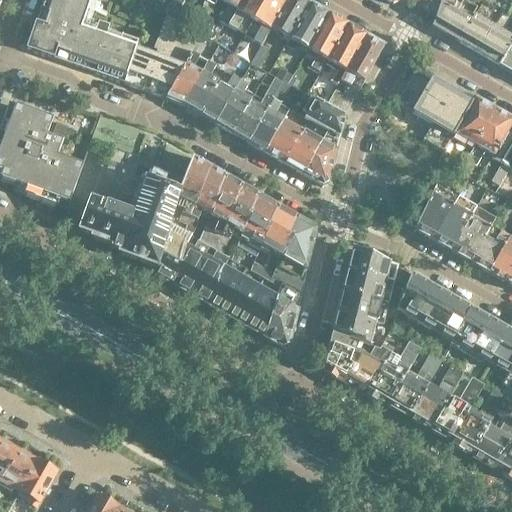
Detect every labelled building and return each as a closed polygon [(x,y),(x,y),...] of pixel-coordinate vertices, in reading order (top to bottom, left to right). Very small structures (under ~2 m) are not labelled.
[(137,44),(106,33),(104,40),(84,33),(90,15),(47,0),(44,0),(28,48),(30,53),(123,85),(135,50),(137,44)] [(47,0),(90,15),(95,0),(47,0)] [(172,0),(161,0),(156,9),(164,14),(172,0)] [(172,0),(171,3),(164,14),(166,15),(179,23),(185,13),(178,9),(182,0),(172,0)] [(205,0),(202,6),(194,22),(202,27),(211,11),(217,0),(205,0)] [(217,0),(227,6),(218,22),(227,27),(237,12),(243,0),(217,0)] [(243,0),(237,12),(236,13),(227,27),(236,32),(239,34),(243,36),(263,0),(243,0)] [(263,0),(244,35),(262,45),(269,32),(270,30),(287,0),(263,0)] [(301,0),(287,0),(270,30),(261,47),(265,49),(275,33),(278,34),(289,41),(310,5),(301,0)] [(310,5),(289,41),(286,46),(296,53),(300,47),(308,52),(329,16),(310,5)] [(469,15),(439,5),(431,28),(454,42),(469,15)] [(495,23),(472,10),(469,15),(454,42),(476,55),(495,23)] [(329,16),(308,52),(326,62),(347,26),(329,16)] [(511,33),(495,23),(476,55),(498,68),(511,44),(511,33)] [(347,26),(326,62),(332,65),(330,69),(336,72),(329,83),(337,87),(345,73),(366,37),(347,26)] [(237,39),(232,36),(227,45),(236,50),(241,41),(237,39)] [(366,37),(345,73),(337,87),(342,90),(344,87),(347,88),(343,95),(335,91),(325,107),(344,118),(357,93),(363,84),(384,47),(366,37)] [(511,44),(498,68),(511,75),(511,44)] [(268,51),(265,49),(261,47),(259,46),(248,64),(258,69),(268,51)] [(135,50),(123,85),(137,91),(151,56),(135,50)] [(183,68),(165,102),(181,108),(201,74),(193,69),(198,58),(191,54),(183,68)] [(151,56),(137,91),(150,96),(166,62),(154,57),(151,56)] [(166,62),(150,96),(165,102),(183,68),(166,62)] [(201,74),(181,108),(182,108),(196,116),(216,82),(209,79),(214,68),(206,64),(201,74)] [(395,104),(432,125),(422,143),(443,155),(453,136),(454,137),(475,100),(417,67),(395,104)] [(280,72),(275,79),(282,83),(286,86),(290,78),(280,72)] [(216,82),(196,116),(214,126),(239,82),(232,78),(226,88),(216,82)] [(250,102),(231,136),(247,145),(272,101),(281,84),(274,79),(264,97),(265,97),(259,108),(250,102)] [(239,82),(214,126),(231,136),(250,102),(241,97),(247,87),(239,82)] [(289,88),(286,86),(282,83),(281,84),(272,101),(276,104),(281,95),(284,97),(289,88)] [(475,100),(454,137),(474,148),(495,112),(475,100)] [(272,101),(247,145),(263,155),(288,110),(276,104),(272,101)] [(294,114),(300,104),(294,101),(288,110),(294,114)] [(304,119),(327,132),(338,138),(344,118),(325,107),(314,101),(304,119)] [(0,134),(4,136),(0,145),(0,174),(0,175),(0,174),(0,181),(25,190),(23,196),(65,212),(81,168),(56,159),(61,144),(45,138),(51,122),(8,106),(0,126),(0,134)] [(288,110),(263,155),(283,166),(302,133),(288,125),(294,114),(288,110)] [(511,121),(495,112),(474,148),(465,162),(476,168),(484,154),(492,158),(493,159),(511,126),(511,121)] [(511,126),(493,159),(492,158),(491,160),(500,166),(491,183),(499,187),(509,171),(510,168),(511,165),(511,126)] [(302,133),(283,166),(302,177),(321,144),(302,133)] [(321,144),(302,177),(321,188),(328,186),(335,152),(338,138),(328,133),(321,144)] [(208,169),(191,159),(178,192),(179,192),(177,200),(186,204),(181,215),(188,218),(208,169)] [(225,179),(208,169),(188,218),(190,219),(183,233),(192,237),(198,222),(197,221),(200,212),(209,217),(225,179)] [(463,180),(451,174),(446,182),(458,189),(463,180)] [(130,215),(88,200),(77,233),(110,244),(108,249),(118,252),(117,254),(156,269),(166,237),(177,200),(179,192),(178,192),(143,179),(130,215)] [(241,188),(225,179),(209,217),(218,222),(213,234),(211,239),(218,242),(221,237),(225,226),(241,188)] [(229,241),(237,245),(239,240),(257,198),(241,188),(225,226),(221,237),(229,241)] [(413,232),(429,241),(449,207),(454,198),(435,188),(430,196),(413,232)] [(260,247),(277,209),(257,198),(239,240),(237,245),(236,249),(241,252),(255,259),(259,251),(260,247)] [(511,204),(504,200),(499,210),(508,215),(511,207),(511,204)] [(449,207),(429,241),(448,252),(468,218),(449,207)] [(474,207),(468,218),(448,252),(469,264),(488,229),(494,219),(474,207)] [(296,220),(277,209),(260,247),(259,251),(267,256),(269,252),(280,258),(296,220)] [(315,231),(296,220),(280,258),(281,259),(306,273),(315,231)] [(488,229),(469,264),(488,275),(508,240),(488,229)] [(511,233),(508,240),(488,275),(507,286),(511,277),(511,233)] [(156,269),(154,276),(172,286),(185,248),(166,237),(156,269)] [(221,237),(215,251),(223,256),(229,241),(221,237)] [(185,248),(172,286),(191,297),(208,247),(198,241),(194,253),(185,248)] [(235,264),(241,252),(236,249),(230,262),(235,264)] [(204,259),(191,297),(209,307),(222,269),(226,257),(223,256),(216,252),(212,263),(204,259)] [(387,278),(390,266),(389,265),(372,259),(367,257),(357,252),(356,252),(351,255),(347,272),(386,282),(387,278)] [(222,269),(209,307),(227,318),(240,279),(245,270),(235,264),(230,262),(225,259),(222,269)] [(273,275),(269,283),(280,289),(281,284),(300,293),(306,273),(281,259),(273,275)] [(250,272),(269,283),(273,275),(253,264),(250,272)] [(381,302),(386,282),(347,272),(342,292),(381,302)] [(410,276),(396,312),(413,322),(432,289),(410,276)] [(405,284),(387,278),(386,282),(404,286),(405,284)] [(240,279),(227,318),(245,328),(259,290),(240,279)] [(287,345),(296,311),(300,293),(281,284),(280,289),(276,299),(265,339),(281,348),(287,345)] [(432,289),(413,322),(432,332),(451,299),(432,289)] [(259,290),(245,328),(265,339),(276,299),(259,290)] [(375,324),(381,302),(342,292),(336,314),(375,324)] [(432,332),(450,343),(451,343),(469,310),(451,299),(432,332)] [(451,343),(450,343),(448,346),(467,357),(488,321),(469,310),(451,343)] [(369,347),(375,324),(336,314),(332,332),(349,339),(359,343),(363,344),(369,347)] [(488,321),(467,357),(477,363),(479,363),(481,363),(483,362),(488,365),(507,332),(488,321)] [(511,334),(507,332),(488,365),(508,376),(511,367),(511,334)] [(357,352),(341,384),(363,397),(381,366),(398,338),(391,334),(385,353),(381,351),(374,362),(358,353),(357,352)] [(357,352),(329,342),(322,370),(324,374),(334,380),(335,380),(341,384),(357,352)] [(381,366),(363,397),(364,397),(364,398),(373,404),(378,403),(386,407),(406,374),(419,350),(408,344),(398,360),(389,354),(381,366)] [(406,374),(386,407),(407,419),(427,386),(421,383),(425,377),(431,380),(441,363),(429,355),(415,379),(406,374)] [(427,386),(407,419),(428,431),(448,398),(442,395),(446,389),(452,392),(462,375),(450,368),(436,392),(427,386)] [(448,398),(428,431),(449,443),(468,413),(470,411),(463,407),(467,400),(473,403),(483,387),(471,380),(457,404),(448,398)] [(468,413),(449,443),(450,444),(453,449),(469,458),(488,428),(489,425),(483,422),(487,414),(493,417),(504,399),(492,392),(477,418),(468,413)] [(488,428),(469,458),(491,471),(510,441),(511,437),(511,421),(506,418),(498,434),(488,428)] [(511,437),(510,441),(491,471),(511,483),(511,482),(511,437)] [(0,483),(18,452),(0,442),(0,483)] [(0,485),(18,495),(36,463),(18,452),(0,483),(0,485)] [(56,474),(36,463),(18,495),(28,501),(26,506),(35,511),(56,474)] [(98,498),(89,511),(115,511),(118,509),(98,498)]
